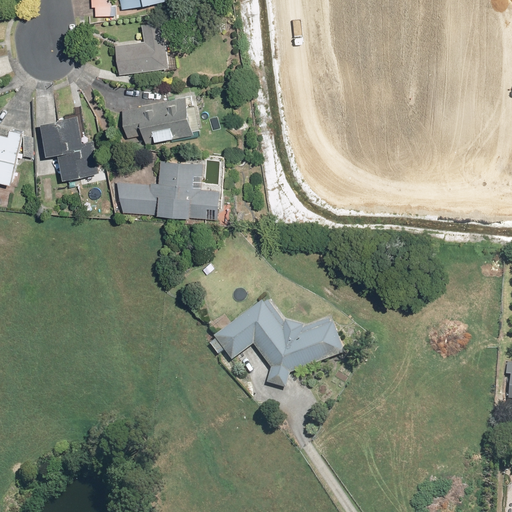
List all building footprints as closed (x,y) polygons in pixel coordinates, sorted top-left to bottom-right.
[(108,0),(92,0),(93,5),(97,5),(97,16),(114,15),(113,5),(109,5),(108,0)] [(163,3),(162,0),(118,0),(120,9),(163,3)] [(146,40),(118,43),(121,74),(174,69),(169,20),(144,22),(146,40)] [(193,95),(123,106),(127,137),(145,134),(146,143),(199,135),(193,95)] [(83,116),(43,123),(49,158),(62,156),(66,181),(105,175),(100,143),(88,145),(83,116)] [(0,179),(11,182),(23,125),(0,120),(0,179)] [(37,136),(24,135),(22,156),(35,157),(37,136)] [(160,181),(114,180),(126,211),(158,212),(158,217),(192,218),(192,215),(219,215),(220,189),(202,189),(202,162),(160,161),(160,181)] [(267,299),(218,335),(233,356),(253,342),(271,366),(267,382),(289,387),(292,371),(347,352),(336,322),(332,323),(330,319),(302,327),(303,324),(286,320),(285,323),(267,299)]
